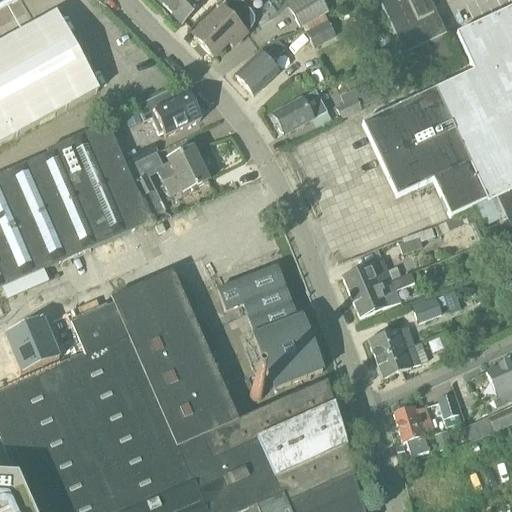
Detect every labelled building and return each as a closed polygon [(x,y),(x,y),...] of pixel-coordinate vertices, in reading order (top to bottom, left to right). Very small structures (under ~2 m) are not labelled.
[(0,0),(0,11),(20,0),(0,0)] [(152,0),(166,14),(179,0),(152,0)] [(209,0),(179,0),(166,14),(180,28),(202,6),(203,7),(209,0)] [(214,8),(220,14),(193,41),(212,60),(228,45),(232,50),(245,37),(244,36),(249,32),(253,26),(253,19),(249,13),(236,0),(226,0),(217,4),(214,8)] [(298,31),(301,29),(322,17),(327,14),(318,0),(296,0),(284,7),(298,31)] [(374,0),(403,58),(446,38),(428,0),(374,0)] [(511,10),(455,37),(472,75),(360,127),(394,202),(414,193),(431,230),(448,222),(486,207),(496,202),(511,236),(511,10)] [(0,147),(97,94),(55,17),(0,46),(0,147)] [(333,39),(322,17),(301,29),(312,50),(333,39)] [(275,42),(266,50),(259,57),(234,79),(252,99),(277,77),(268,67),(284,52),(275,42)] [(187,97),(149,116),(162,142),(199,124),(198,120),(200,119),(197,111),(194,113),(187,97)] [(301,103),(300,102),(272,118),(278,128),(277,131),(280,136),(283,137),(284,139),(313,124),(309,118),(321,111),(312,97),(301,103)] [(360,113),(355,101),(334,110),(340,122),(360,113)] [(149,227),(106,128),(45,154),(47,158),(0,178),(0,291),(0,292),(149,227)] [(151,148),(135,156),(139,163),(155,155),(151,148)] [(206,184),(190,152),(166,164),(168,168),(156,174),(168,198),(181,192),(182,196),(206,184)] [(153,193),(145,179),(134,185),(141,199),(153,193)] [(468,226),(477,248),(485,244),(476,223),(468,226)] [(401,257),(421,249),(417,240),(416,241),(397,247),(401,257)] [(475,270),(494,262),(487,245),(467,253),(475,270)] [(350,302),(400,280),(396,272),(387,277),(382,264),(341,281),(350,302)] [(511,265),(494,274),(502,292),(511,287),(511,265)] [(215,293),(224,314),(241,307),(253,338),(251,339),(272,393),(321,374),(300,320),(295,323),(275,270),(215,293)] [(400,280),(350,302),(358,322),(399,306),(394,294),(412,286),(408,276),(400,280)] [(361,511),(357,498),(324,386),(292,401),(236,426),(192,326),(175,286),(172,280),(110,307),(69,325),(70,329),(82,356),(0,392),(0,448),(14,481),(27,511),(361,511)] [(441,299),(434,302),(437,311),(445,308),(448,317),(459,312),(452,294),(441,298),(441,299)] [(440,317),(437,311),(434,302),(412,310),(417,326),(440,317)] [(41,326),(3,343),(20,381),(58,364),(41,326)] [(367,345),(374,364),(413,349),(406,331),(396,335),(396,334),(367,345)] [(438,339),(444,355),(456,351),(451,334),(438,339)] [(420,347),(413,349),(374,364),(381,383),(410,372),(410,371),(419,368),(427,365),(420,347)] [(511,363),(502,367),(511,388),(511,363)] [(511,403),(511,388),(502,367),(485,375),(495,400),(491,401),(496,411),(511,403)] [(451,398),(437,403),(443,421),(457,417),(451,398)] [(511,410),(464,432),(470,445),(493,436),(511,427),(511,410)] [(413,411),(392,418),(401,447),(423,440),(422,436),(431,433),(424,412),(415,415),(413,411)] [(433,438),(439,454),(451,450),(445,434),(433,438)] [(0,511),(27,511),(14,481),(0,480),(0,511)]
